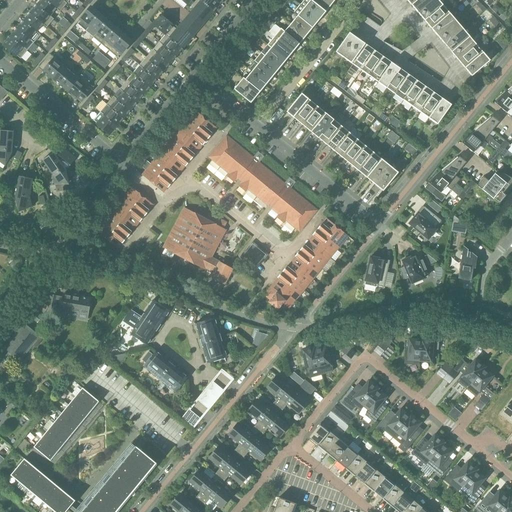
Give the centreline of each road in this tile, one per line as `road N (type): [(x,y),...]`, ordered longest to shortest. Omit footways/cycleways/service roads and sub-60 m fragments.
road 1 (residential): [(291,442),(365,353),(511,460)]
road 2 (residential): [(372,228),(511,63)]
road 3 (residential): [(294,327),(182,465)]
road 4 (residential): [(260,130),(363,0)]
road 5 (residential): [(286,254),(191,185),(163,204)]
road 6 (residential): [(372,228),(260,130)]
road 7 (residential): [(86,386),(182,465)]
road 8 (unknown): [(368,0),(458,83)]
